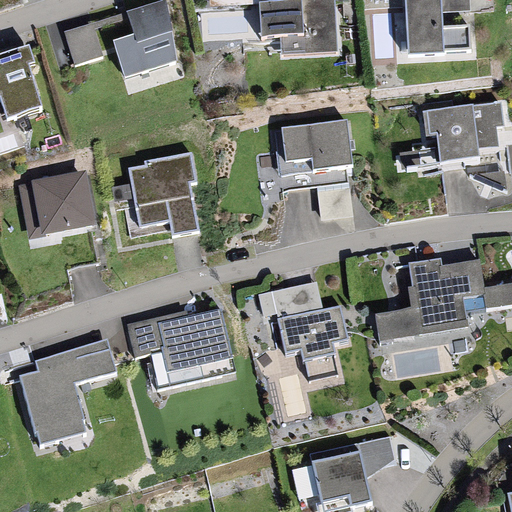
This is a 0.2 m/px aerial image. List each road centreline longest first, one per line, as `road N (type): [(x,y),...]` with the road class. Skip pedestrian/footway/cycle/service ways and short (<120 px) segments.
road 1 (residential): [(0,341),(280,247),(511,216)]
road 2 (residential): [(419,511),(449,457),(511,408)]
